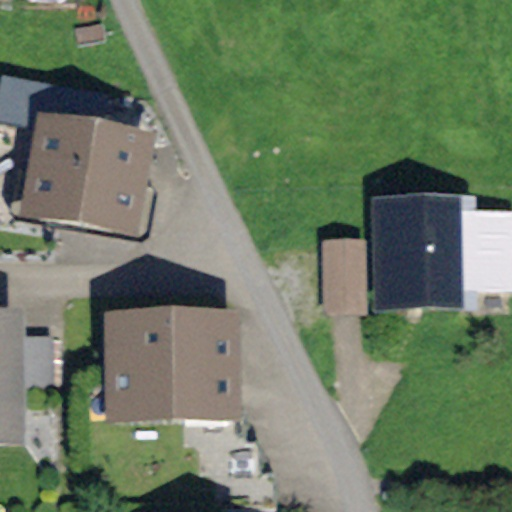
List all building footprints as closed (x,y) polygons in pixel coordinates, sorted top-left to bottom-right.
[(0,119),(39,126),(107,137),(113,101),(0,81),(0,119)] [(140,249),(157,145),(107,137),(39,126),(22,230),(140,249)] [(372,208),(376,321),(460,318),(460,300),(511,298),(511,217),(460,219),(460,206),(372,208)] [(325,318),(368,317),(367,248),(323,249),(325,318)] [(239,323),(109,324),(110,432),(180,432),(240,432),(239,323)] [(0,452),(24,453),(24,325),(0,324),(0,452)] [(240,453),(240,432),(180,432),(181,458),(199,457),(200,484),(219,484),(219,511),(279,511),(279,478),(263,478),(263,453),(240,453)]
